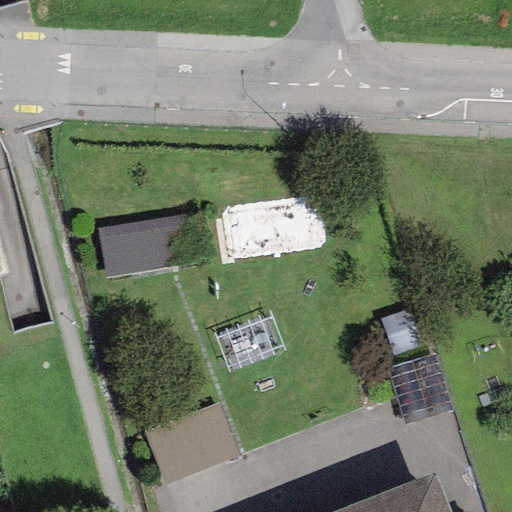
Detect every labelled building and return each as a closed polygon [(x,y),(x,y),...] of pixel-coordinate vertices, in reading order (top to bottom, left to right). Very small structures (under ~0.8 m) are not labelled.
[(312,198),(222,215),(230,259),(320,242),(312,198)] [(190,216),(98,228),(105,280),(197,268),(190,216)] [(407,315),(384,323),(393,354),(417,347),(407,315)] [(220,403),(142,431),(161,484),(239,455),(220,403)] [(444,511),(435,490),(382,511),(444,511)]
